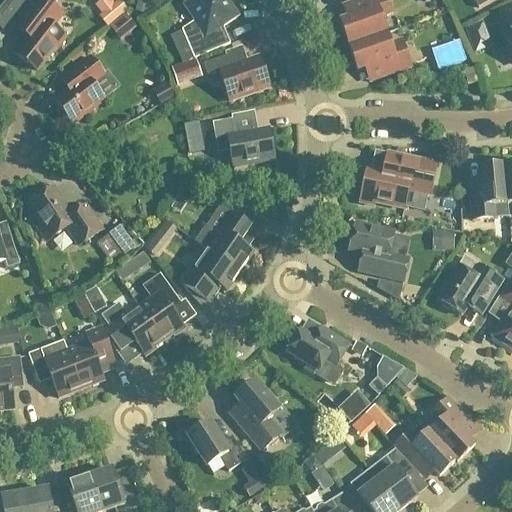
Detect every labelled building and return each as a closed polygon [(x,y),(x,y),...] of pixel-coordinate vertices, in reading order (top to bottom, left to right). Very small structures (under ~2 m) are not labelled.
[(0,0),(0,32),(1,34),(27,0),(0,0)] [(65,41),(51,30),(61,18),(52,10),(56,5),(48,0),(36,0),(13,30),(26,41),(13,58),(25,67),(26,66),(37,74),(52,55),(53,56),(65,41)] [(238,20),(224,0),(194,0),(182,8),(193,25),(181,33),(193,63),(224,50),(217,34),(238,20)] [(339,26),(347,50),(385,37),(380,22),(391,18),(384,0),(368,0),(342,10),(346,23),(339,26)] [(470,0),(477,12),(496,0),(470,0)] [(150,5),(137,2),(134,16),(146,19),(150,5)] [(96,20),(105,30),(125,13),(116,3),(96,20)] [(511,11),(499,16),(508,39),(505,41),(511,59),(511,11)] [(134,31),(123,17),(108,30),(119,43),(134,31)] [(389,48),(385,37),(347,50),(356,75),(363,72),(368,86),(410,71),(400,44),(389,48)] [(452,68),(463,64),(459,53),(448,57),(452,68)] [(225,60),(202,68),(206,79),(218,75),(228,105),(268,91),(258,61),(229,71),(225,60)] [(66,122),(70,127),(102,103),(91,89),(103,80),(90,61),(59,84),(68,95),(54,106),(58,111),(55,114),(63,124),(66,122)] [(199,79),(195,66),(172,74),(177,87),(199,79)] [(473,72),(463,74),(466,88),(476,86),(473,72)] [(161,104),(176,100),(172,87),(157,91),(161,104)] [(231,123),(211,127),(217,157),(228,155),(232,172),(273,164),(267,132),(234,139),(231,123)] [(373,206),(403,213),(407,194),(429,199),(435,168),(386,158),(382,177),(365,174),(358,207),(373,210),(373,206)] [(511,168),(502,170),(507,221),(506,208),(511,207),(511,168)] [(471,225),(507,221),(502,170),(478,172),(479,184),(467,185),(469,201),(471,225)] [(37,231),(46,244),(66,231),(78,249),(100,234),(84,210),(70,219),(52,192),(27,208),(41,228),(37,231)] [(206,253),(239,276),(252,256),(230,241),(238,230),(252,233),(255,220),(232,215),(216,238),(205,230),(194,245),(206,253)] [(6,272),(18,268),(5,226),(0,227),(0,265),(3,265),(6,272)] [(393,236),(354,227),(348,255),(361,258),(357,275),(402,285),(406,267),(387,263),(393,236)] [(121,262),(136,251),(119,230),(105,241),(121,262)] [(239,276),(206,253),(181,289),(197,306),(201,303),(205,306),(216,289),(225,296),(239,276)] [(460,319),(472,300),(485,308),(500,284),(477,270),(472,279),(457,270),(436,305),(439,306),(440,309),(446,313),(449,312),(460,319)] [(159,278),(141,290),(150,303),(138,312),(162,345),(171,338),(173,340),(183,333),(170,314),(179,307),(159,278)] [(511,351),(511,282),(498,303),(509,310),(509,313),(500,326),(496,334),(497,341),(511,351)] [(162,345),(138,312),(127,320),(117,307),(100,319),(121,349),(130,342),(144,361),(154,354),(153,351),(162,345)] [(107,364),(95,332),(84,337),(88,347),(65,355),(80,393),(102,385),(96,368),(107,364)] [(302,370),(302,373),(312,379),(315,378),(330,387),(334,387),(341,376),(338,372),(335,370),(348,349),(320,332),(313,344),(299,335),(286,356),(304,367),(302,370)] [(62,345),(27,358),(38,387),(50,383),(57,402),(80,393),(65,355),(62,345)] [(366,350),(356,345),(351,354),(362,360),(366,350)] [(387,393),(407,372),(383,358),(376,370),(376,382),(387,393)] [(22,391),(19,361),(0,362),(0,414),(13,413),(10,393),(22,391)] [(260,455),(281,438),(268,422),(278,414),(254,385),(252,386),(249,385),(246,385),(241,389),(241,392),(242,395),(234,402),(239,408),(228,417),(260,455)] [(379,404),(401,426),(414,413),(392,391),(379,404)] [(350,425),(368,407),(356,393),(337,411),(350,425)] [(427,435),(456,466),(474,449),(469,444),(480,433),(458,409),(456,411),(447,402),(420,428),(427,435)] [(380,429),(389,438),(398,430),(378,408),(356,429),(367,441),(380,429)] [(342,435),(349,427),(337,415),(330,423),(342,435)] [(181,438),(192,455),(196,453),(206,470),(219,462),(227,475),(246,463),(231,440),(220,446),(208,426),(197,433),(195,429),(181,438)] [(427,435),(420,428),(410,437),(409,436),(393,451),(424,483),(433,475),(438,481),(454,465),(456,466),(427,435)] [(367,476),(375,485),(395,511),(402,511),(416,502),(402,484),(413,476),(394,455),(367,476)] [(258,492),(274,481),(262,462),(245,474),(258,492)] [(110,473),(88,481),(98,511),(136,511),(131,495),(119,499),(110,473)] [(341,498),(350,511),(365,511),(366,511),(395,511),(375,485),(367,476),(345,493),(346,494),(341,498)] [(98,511),(88,481),(66,488),(74,511),(98,511)] [(49,511),(46,493),(23,497),(25,511),(49,511)] [(25,511),(23,497),(0,501),(1,511),(25,511)] [(350,511),(341,498),(324,509),(320,508),(315,511),(350,511)]
